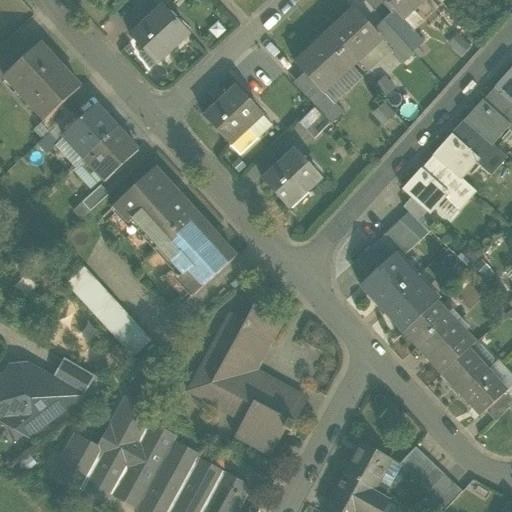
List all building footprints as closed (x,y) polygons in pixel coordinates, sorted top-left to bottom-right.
[(423,0),(383,0),(394,12),(402,20),(403,20),(423,0)] [(131,8),(121,20),(130,28),(140,16),(131,8)] [(162,8),(130,37),(153,62),(185,32),(162,8)] [(373,31),(354,10),(324,38),(351,67),(381,40),(373,31)] [(402,20),(394,12),(383,21),(401,40),(407,47),(419,37),(403,20),(402,20)] [(401,40),(383,21),(373,31),(381,40),(390,51),(401,40)] [(324,38),(295,65),(315,87),(322,94),(323,94),(351,67),(324,38)] [(80,89),(39,45),(4,77),(17,92),(16,93),(30,109),(32,107),(44,121),(45,122),(62,106),(80,89)] [(511,67),(494,88),(497,90),(511,103),(511,67)] [(322,94),(315,87),(305,96),(330,124),(342,114),(332,104),(323,94),(322,94)] [(261,115),(236,88),(204,118),(228,145),(229,144),(228,142),(245,126),(258,114),(260,116),(261,115)] [(494,88),(463,122),(466,125),(466,124),(491,146),(492,146),(507,129),(511,133),(511,103),(497,90),(494,88)] [(62,106),(45,122),(44,121),(40,125),(48,134),(70,114),(62,106)] [(78,124),(62,138),(64,139),(83,160),(117,129),(97,107),(78,124)] [(313,108),(298,124),(306,132),(321,116),(322,116),(313,108)] [(70,114),(48,134),(58,144),(64,139),(62,138),(78,124),(70,114)] [(321,116),(306,132),(314,140),(329,124),(322,116),(321,116)] [(463,122),(433,157),(435,159),(436,158),(461,181),(461,180),(476,163),(490,176),(506,159),(492,146),(491,146),(466,124),(466,125),(463,122)] [(245,126),(228,142),(229,144),(240,156),(257,139),(245,126)] [(117,129),(83,160),(104,183),(138,152),(117,129)] [(295,152),(262,181),(285,206),(318,176),(295,152)] [(461,181),(436,158),(435,159),(433,157),(402,191),(411,199),(430,216),(431,215),(446,198),(460,210),(475,193),(461,180),(461,181)] [(154,169),(113,207),(129,224),(133,220),(158,247),(195,214),(154,169)] [(100,187),(81,203),(90,213),(108,196),(100,187)] [(430,216),(411,199),(403,208),(408,213),(422,226),(431,215),(430,216)] [(422,226),(408,213),(399,222),(420,241),(430,233),(422,226)] [(195,214),(158,247),(183,275),(179,279),(194,295),(235,258),(195,214)] [(420,241),(399,222),(390,230),(411,250),(420,241)] [(411,250),(390,230),(381,238),(398,253),(402,258),(411,250)] [(398,253),(381,238),(372,247),(387,261),(394,256),(395,256),(398,253)] [(387,261),(372,247),(355,262),(369,278),(387,261)] [(395,256),(394,256),(387,261),(369,278),(360,287),(403,333),(402,335),(403,334),(437,303),(395,256)] [(117,304),(83,268),(65,285),(98,321),(117,304)] [(239,274),(228,283),(234,290),(245,280),(239,274)] [(475,344),(437,303),(403,334),(440,374),(439,375),(440,376),(468,351),(475,344)] [(151,342),(117,304),(98,321),(132,358),(151,342)] [(233,319),(219,347),(212,343),(185,393),(242,423),(234,438),(270,458),(285,430),(290,433),(305,405),(248,374),(265,342),(272,345),(283,324),(257,309),(257,308),(254,306),(243,325),(233,319)] [(468,351),(441,375),(460,396),(487,371),(468,351)] [(95,377),(63,359),(51,380),(81,397),(84,395),(95,377)] [(31,368),(21,369),(21,366),(9,367),(10,370),(7,371),(0,383),(0,414),(33,433),(81,397),(51,380),(31,368)] [(487,371),(460,396),(480,417),(485,412),(506,393),(505,391),(502,394),(493,384),(496,381),(487,371)] [(506,393),(485,412),(495,423),(511,405),(511,399),(506,393)] [(154,415),(125,399),(98,450),(95,454),(115,464),(130,438),(137,441),(146,424),(148,425),(154,415)] [(199,459),(171,443),(173,439),(148,425),(146,424),(137,441),(130,438),(115,464),(122,468),(108,493),(114,496),(137,509),(136,510),(139,511),(236,511),(249,489),(198,461),(199,459)] [(52,477),(107,507),(114,496),(108,493),(122,468),(115,464),(95,454),(98,450),(75,437),(52,477)] [(390,460),(361,444),(344,476),(373,492),(390,460)] [(425,458),(415,448),(399,465),(409,475),(425,458)] [(425,458),(409,475),(419,485),(435,467),(425,458)] [(435,467),(419,485),(428,493),(428,494),(444,476),(435,467)] [(373,492),(344,476),(324,511),(380,511),(388,500),(373,492)] [(444,476),(428,494),(428,493),(422,500),(431,509),(432,508),(453,484),(444,476)] [(453,484),(432,508),(435,511),(443,511),(462,492),(453,484)]
